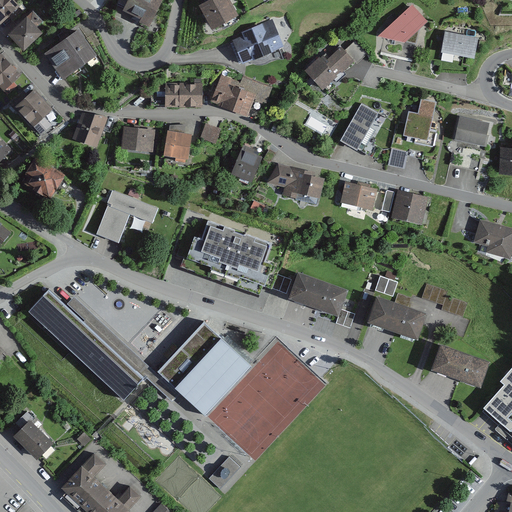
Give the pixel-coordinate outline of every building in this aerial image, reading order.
[(12,0),(0,0),(0,25),(19,6),(12,0)] [(159,0),(125,0),(120,15),(149,26),(159,0)] [(227,0),(207,0),(196,5),(209,31),(236,18),(227,0)] [(410,2),(377,37),(406,44),(420,29),(429,20),(410,2)] [(33,12),(7,35),(23,52),(41,36),(36,29),(43,23),(33,12)] [(241,39),(231,43),(241,68),(282,51),(272,26),(264,29),(262,24),(239,34),(241,39)] [(406,44),(377,37),(375,54),(414,63),(420,29),(406,44)] [(77,31),(42,54),(61,82),(95,59),(77,31)] [(477,38),(441,33),(438,53),(474,59),(477,38)] [(317,59),(303,74),(321,91),(333,77),(339,83),(358,62),(340,44),(322,63),(317,59)] [(0,55),(0,88),(3,92),(20,76),(0,55)] [(236,83),(219,77),(209,107),(248,120),(257,96),(234,89),(236,83)] [(201,86),(163,86),(163,107),(201,107),(201,86)] [(33,91),(12,109),(37,137),(50,126),(42,118),(50,111),(33,91)] [(418,113),(407,112),(402,137),(426,141),(436,103),(421,99),(418,113)] [(377,116),(359,105),(338,142),(356,153),(377,116)] [(108,118),(84,114),(72,140),(94,150),(108,118)] [(490,123),(457,116),(451,141),(456,142),(482,148),(485,148),(490,123)] [(220,130),(205,124),(199,138),(214,144),(220,130)] [(304,140),(279,124),(273,134),(298,150),(304,140)] [(155,131),(122,127),(119,149),(152,154),(155,131)] [(190,137),(165,132),(161,157),(186,161),(190,137)] [(0,137),(0,160),(12,149),(0,137)] [(498,148),(497,174),(511,174),(511,140),(511,148),(498,148)] [(482,148),(456,142),(451,166),(477,171),(482,148)] [(263,155),(240,147),(231,175),(253,182),(263,155)] [(31,162),(20,184),(50,200),(62,177),(31,162)] [(323,177),(275,166),(266,184),(283,188),(281,198),(294,200),(295,195),(318,202),(323,177)] [(376,191),(342,183),(337,202),(373,210),(376,191)] [(427,198),(394,191),(388,219),(421,226),(427,198)] [(157,211),(109,193),(94,235),(120,244),(131,213),(153,221),(157,211)] [(511,253),(511,228),(478,220),(473,243),(487,246),(485,253),(511,259),(511,253)] [(270,244),(205,221),(199,239),(192,237),(183,262),(264,290),(273,265),(263,262),(270,244)] [(0,224),(0,242),(3,245),(12,234),(0,224)] [(347,292),(296,274),(288,298),(338,317),(347,292)] [(380,275),(375,290),(393,296),(398,281),(380,275)] [(65,303),(47,286),(26,309),(122,398),(144,375),(171,400),(179,392),(205,416),(252,365),(202,319),(155,369),(74,294),(65,303)] [(426,312),(373,296),(365,323),(418,339),(426,312)] [(340,317),(352,322),(357,311),(344,306),(340,317)] [(488,362),(437,345),(429,371),(480,387),(488,362)] [(511,366),(499,380),(504,385),(483,408),(511,434),(511,366)] [(32,422),(16,437),(38,460),(54,444),(32,422)] [(91,440),(84,433),(78,440),(85,446),(91,440)] [(212,474),(223,484),(243,461),(232,451),(212,474)] [(104,465),(91,454),(58,492),(82,511),(127,511),(139,498),(127,488),(117,500),(103,488),(92,479),(104,465)] [(511,511),(511,493),(508,492),(503,511),(511,511)]
